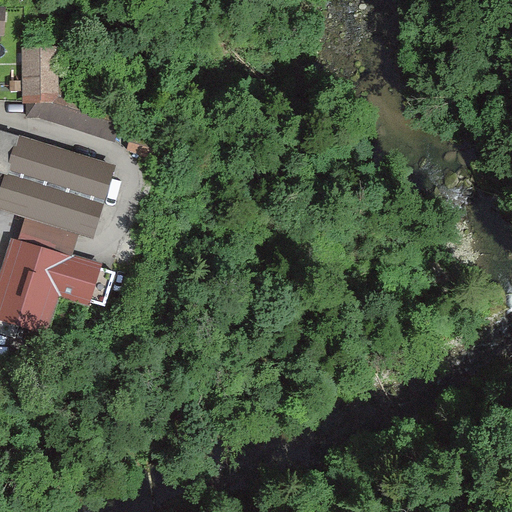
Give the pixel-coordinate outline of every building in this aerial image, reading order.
[(18,8),(0,8),(0,41),(18,41),(18,8)] [(16,49),(0,48),(0,106),(14,107),(16,49)] [(71,48),(33,49),(34,120),(135,149),(143,111),(74,91),(71,48)] [(199,148),(154,136),(148,156),(194,169),(199,148)] [(144,171),(46,144),(25,218),(122,246),(144,171)] [(0,260),(26,171),(0,163),(0,260)] [(129,266),(24,240),(4,321),(71,338),(81,300),(118,310),(129,266)]
